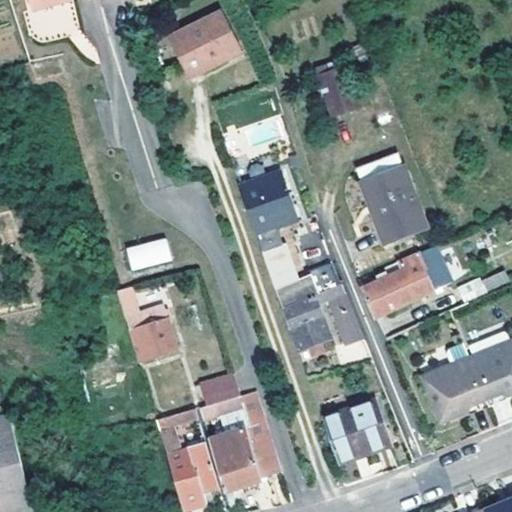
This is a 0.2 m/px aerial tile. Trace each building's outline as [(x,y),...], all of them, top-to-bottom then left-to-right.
[(30,0),(34,13),(76,2),(75,0),(30,0)] [(227,14),(172,34),(186,76),(243,57),(227,14)] [(335,63),(316,70),(332,116),(370,103),(364,88),(355,91),(347,68),(338,70),(335,63)] [(402,166),(364,182),(387,242),(426,226),(402,166)] [(281,174),(240,188),(257,236),(278,228),(297,221),(281,174)] [(285,247),(278,228),(257,236),(264,255),(285,247)] [(167,237),(125,247),(131,270),(173,260),(167,237)] [(435,248),(386,269),(390,278),(364,290),(376,319),(443,288),(432,261),(438,258),(435,248)] [(338,288),(333,266),(311,277),(320,295),(328,292),(338,288)] [(506,273),(488,281),(493,292),(511,284),(506,273)] [(320,295),(311,277),(277,294),(283,309),(316,297),(320,295)] [(488,281),(463,291),(468,303),(493,292),(488,281)] [(135,311),(127,286),(117,289),(138,359),(177,348),(163,303),(135,311)] [(338,288),(328,292),(344,344),(363,339),(343,287),(338,288)] [(316,297),(283,309),(295,345),(310,340),(316,337),(330,332),(316,297)] [(511,348),(473,366),(490,404),(504,397),(510,400),(511,399),(511,348)] [(445,429),(471,418),(473,411),(490,404),(473,366),(466,350),(452,357),(451,361),(456,373),(426,387),(445,429)] [(240,395),(232,372),(198,382),(205,405),(240,395)] [(244,407),(250,427),(267,477),(283,473),(256,390),(240,395),(244,407)] [(229,411),(244,407),(240,395),(205,405),(199,406),(203,419),(229,411)] [(509,407),(510,400),(504,397),(490,404),(494,413),(509,407)] [(477,421),(494,413),(490,404),(473,411),(471,418),(477,421)] [(324,424),(339,464),(390,445),(375,405),(324,424)] [(250,427),(244,407),(229,411),(236,431),(250,427)] [(196,408),(156,419),(184,511),(207,504),(204,491),(219,487),(205,440),(184,447),(185,451),(180,453),(171,426),(199,418),(196,408)] [(0,511),(31,511),(35,511),(22,468),(8,416),(0,418),(0,511)] [(209,439),(224,490),(267,477),(250,427),(236,431),(209,439)] [(511,511),(511,499),(485,511),(484,511),(511,511)]
